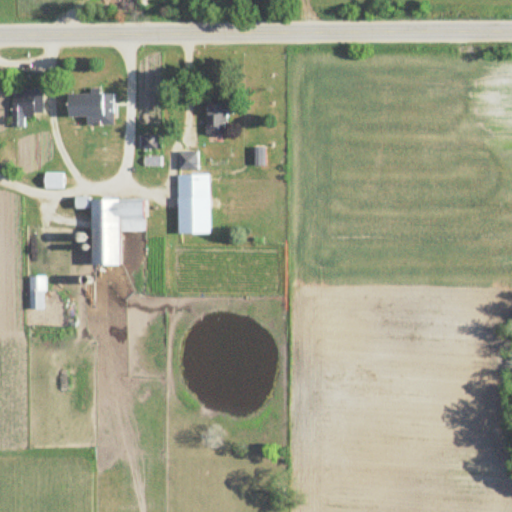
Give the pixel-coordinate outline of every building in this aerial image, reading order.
[(114,92),(68,92),(68,117),(100,117),(100,123),(114,123),(114,92)] [(11,127),(24,127),(24,116),(33,116),(33,98),(11,98),(11,127)] [(232,103),(205,103),(205,134),(232,134),(232,103)] [(145,198),(91,198),(91,197),(76,197),(76,208),(93,207),(93,265),(120,265),(120,230),(145,230),(145,198)] [(29,309),(44,309),(44,276),(29,276),(29,309)]
